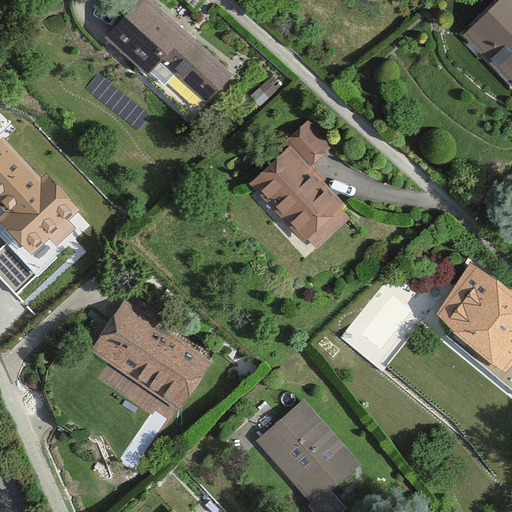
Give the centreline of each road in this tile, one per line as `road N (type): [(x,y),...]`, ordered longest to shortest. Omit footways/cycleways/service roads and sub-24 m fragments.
road 1 (residential): [(511,261),(220,0)]
road 2 (residential): [(62,511),(0,371)]
